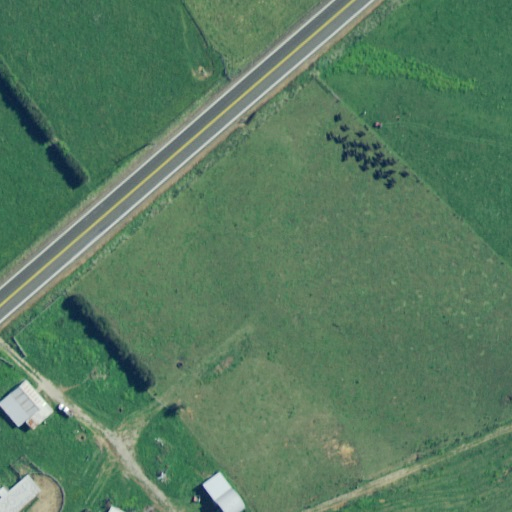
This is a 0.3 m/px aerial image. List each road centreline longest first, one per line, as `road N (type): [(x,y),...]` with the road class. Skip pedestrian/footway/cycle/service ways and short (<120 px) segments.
road 1 (primary): [(0,304),(351,0)]
road 2 (track): [(171,511),(0,345)]
